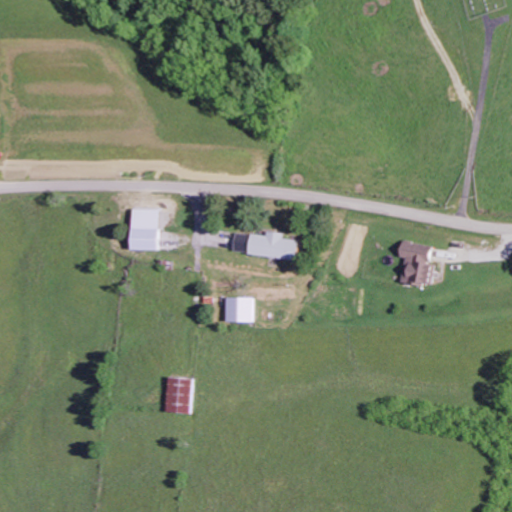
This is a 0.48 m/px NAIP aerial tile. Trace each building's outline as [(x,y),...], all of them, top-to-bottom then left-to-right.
[(139,251),(165,251),(166,230),(140,229),(139,251)] [(305,241),(288,239),(289,234),(273,232),(272,236),(256,235),(254,256),(303,261),(305,241)] [(251,253),(254,235),(241,233),(238,251),(251,253)] [(442,265),(435,264),(439,248),(409,241),(405,257),(412,259),(406,281),(436,288),(442,265)] [(258,299),(231,298),(230,323),(258,323),(258,299)] [(197,378),(173,378),(171,412),(196,413),(197,378)]
